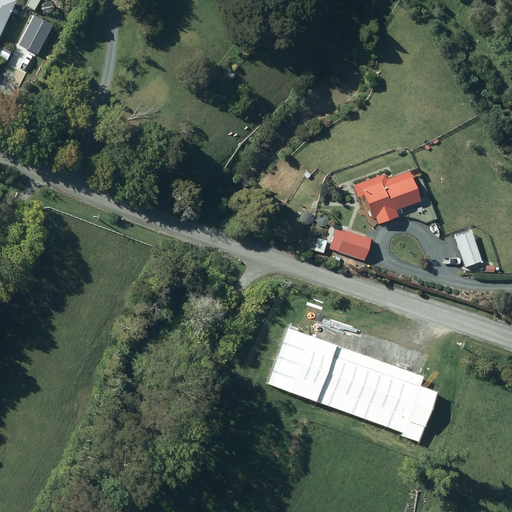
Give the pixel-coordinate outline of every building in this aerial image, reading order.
[(30,11),(39,0),(24,0),(21,4),(30,11)] [(0,29),(8,12),(0,7),(0,29)] [(52,26),(32,15),(15,45),(36,56),(52,26)] [(408,170),(384,178),(382,172),(349,183),(353,194),(360,192),(371,225),(399,215),(396,207),(418,200),(408,170)] [(370,237),(335,227),(328,248),(363,259),(370,237)] [(422,356),(271,305),(253,359),(403,410),(422,356)]
